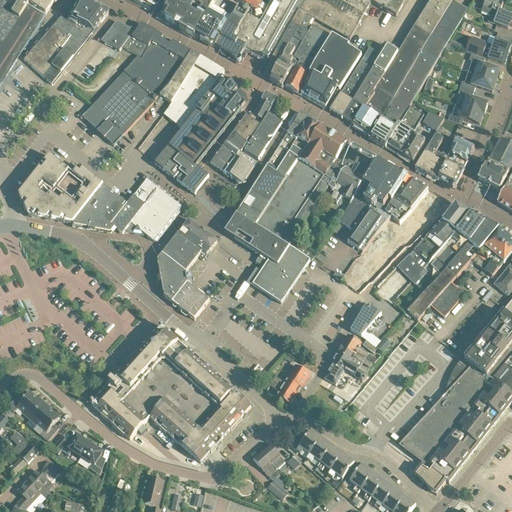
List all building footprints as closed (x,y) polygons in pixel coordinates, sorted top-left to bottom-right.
[(0,87),(55,0),(2,0),(0,3),(0,87)] [(131,0),(141,5),(144,4),(145,6),(148,8),(151,7),(152,10),(154,11),(155,9),(156,10),(157,8),(163,0),(131,0)] [(164,13),(161,18),(180,29),(180,30),(213,49),(220,37),(223,32),(227,25),(230,19),(225,16),(217,11),(212,7),(216,0),(173,0),(169,6),(164,13)] [(271,80),(284,58),(283,57),(289,48),(290,48),(294,40),(302,44),(308,33),(306,32),(313,20),(350,41),(371,4),(396,18),(406,0),(272,0),(261,22),(248,15),(244,24),(233,41),(245,48),(259,56),(267,60),(270,62),(264,74),(264,76),(271,80)] [(238,0),(256,12),(263,3),(257,0),(238,0)] [(353,126),(371,137),(453,2),(449,0),(432,0),(399,54),(398,54),(373,94),(375,95),(371,100),(365,109),(364,108),(353,126)] [(491,0),(486,0),(484,7),(494,11),(490,23),(508,30),(510,26),(511,27),(511,17),(508,16),(509,14),(501,11),(503,5),(491,0)] [(107,16),(79,1),(72,17),(81,22),(77,27),(84,33),(86,30),(93,34),(107,16)] [(410,108),(413,103),(447,46),(468,11),(453,2),(371,137),(370,139),(386,149),(410,108)] [(220,38),(215,47),(220,50),(229,55),(236,62),(237,63),(239,63),(240,63),(241,61),(241,60),(241,59),(240,58),(245,48),(233,41),(244,24),(243,23),(250,11),(240,5),(233,18),(232,17),(230,19),(227,25),(223,32),(220,37),(220,38)] [(24,61),(52,86),(93,34),(86,30),(84,33),(77,27),(81,22),(72,17),(68,15),(64,16),(24,61)] [(115,26),(101,43),(120,53),(122,49),(132,31),(123,26),(119,28),(115,26)] [(138,59),(142,61),(156,34),(142,26),(137,34),(132,31),(122,49),(138,57),(138,59)] [(286,88),(302,97),(314,66),(329,37),(312,28),(309,34),(308,33),(302,44),(298,52),(294,59),(300,62),(286,88)] [(156,102),(160,98),(169,89),(191,54),(156,34),(142,61),(138,59),(125,73),(156,102)] [(314,66),(302,97),(324,110),(325,109),(326,109),(337,90),(340,92),(362,58),(348,49),(349,47),(332,37),(314,66)] [(473,38),(467,53),(472,55),(482,60),(483,58),(485,59),(489,60),(505,66),(511,48),(495,42),(493,47),(488,45),(489,44),(473,38)] [(293,61),(294,59),(298,52),(302,44),(294,40),(290,48),(289,48),(283,57),(284,58),(270,82),(271,83),(271,82),(274,84),(275,85),(276,83),(279,85),(278,87),(279,87),(282,88),(281,89),(282,89),(297,64),(293,61)] [(455,49),(447,45),(443,52),(449,55),(453,53),(455,49)] [(352,126),(353,126),(364,108),(365,109),(371,100),(375,95),(373,94),(398,54),(388,48),(383,56),(382,57),(375,69),(344,118),(347,120),(346,121),(353,126),(352,126)] [(331,111),(344,118),(382,57),(370,49),(331,111)] [(160,98),(172,105),(201,59),(191,54),(169,89),(160,98)] [(468,73),(496,82),(500,71),(483,66),(485,59),(483,58),(482,60),(472,55),(470,62),(472,63),(468,73)] [(165,116),(183,131),(189,124),(197,113),(198,113),(209,98),(208,97),(218,85),(222,79),(225,74),(201,59),(172,105),(165,116)] [(83,119),(114,147),(156,102),(125,73),(83,119)] [(462,83),(460,89),(474,94),(476,88),(492,93),(496,82),(468,73),(465,84),(462,83)] [(183,131),(155,165),(195,196),(209,179),(197,169),(208,154),(207,153),(214,144),(215,145),(245,107),(232,96),(237,91),(238,88),(238,87),(238,86),(237,85),(236,84),(235,83),(234,83),(233,84),(232,84),(230,86),(222,79),(218,85),(208,97),(209,98),(198,113),(197,113),(189,124),(183,131)] [(483,116),(484,116),(488,105),(472,100),(474,94),(460,89),(458,95),(467,98),(463,109),(483,116)] [(261,103),(254,116),(264,122),(268,115),(276,100),(266,94),(266,95),(264,95),(260,102),(261,103)] [(386,150),(399,158),(413,136),(412,135),(413,134),(409,132),(411,128),(416,130),(423,117),(410,109),(411,109),(410,108),(386,150)] [(480,127),(483,116),(463,109),(459,120),(450,117),(448,122),(461,127),(463,121),(480,127)] [(291,130),(269,166),(278,172),(293,147),(303,131),(305,133),(312,122),(313,121),(301,114),(301,115),(299,114),(295,115),(289,125),(289,129),(291,130)] [(429,115),(423,125),(436,133),(444,121),(429,115)] [(279,122),(269,116),(261,128),(249,146),(245,153),(258,162),(269,145),(269,142),(271,139),(274,139),(280,128),(279,122)] [(247,117),(227,144),(240,154),(247,145),(249,146),(261,128),(247,117)] [(312,122),(305,133),(303,131),(293,147),(304,154),(321,128),(315,124),(312,122)] [(256,264),(265,269),(268,263),(277,269),(289,250),(289,249),(329,188),(334,181),(340,171),(333,167),(337,161),(344,163),(351,150),(346,147),(347,145),(340,141),(338,143),(326,136),(328,133),(321,128),(309,147),(304,154),(256,227),(237,215),(235,218),(234,220),(232,222),(230,225),(224,234),(260,257),(256,264)] [(412,164),(424,142),(413,136),(399,158),(409,165),(412,164)] [(416,169),(427,175),(439,154),(437,153),(443,142),(435,138),(416,169)] [(447,165),(438,182),(453,189),(456,188),(470,159),(475,150),(453,139),(448,148),(453,150),(445,165),(447,165)] [(478,181),(500,192),(507,178),(511,167),(511,145),(501,139),(486,167),(483,172),(478,181)] [(211,166),(225,175),(240,154),(227,144),(211,166)] [(269,166),(237,215),(256,227),(304,154),(293,147),(278,172),(269,166)] [(334,181),(329,188),(334,191),(329,200),(347,211),(379,162),(353,147),(351,150),(344,163),(340,171),(334,181)] [(427,175),(438,182),(447,165),(445,165),(453,150),(448,148),(447,148),(443,156),(439,154),(427,175)] [(240,154),(225,175),(238,183),(239,186),(246,185),(246,182),(257,165),(240,154)] [(29,217),(73,225),(103,187),(80,168),(74,176),(50,158),(19,197),(29,217)] [(355,233),(374,205),(380,209),(381,208),(387,212),(403,187),(407,190),(410,185),(406,183),(409,179),(379,162),(347,211),(340,223),(355,233)] [(497,204),(511,213),(511,176),(510,180),(497,204)] [(352,236),(347,243),(360,252),(365,245),(368,247),(377,235),(383,228),(392,218),(400,225),(406,218),(428,191),(412,181),(411,182),(412,183),(410,185),(407,190),(403,187),(387,212),(381,208),(380,209),(374,205),(355,233),(352,236)] [(128,206),(111,227),(114,229),(118,232),(133,234),(132,237),(135,237),(135,235),(141,235),(140,238),(143,239),(142,236),(143,234),(155,243),(182,208),(152,184),(144,185),(128,206)] [(113,194),(103,187),(73,225),(73,226),(111,233),(114,229),(111,227),(128,206),(117,198),(119,195),(115,191),(113,194)] [(368,247),(363,254),(370,259),(364,268),(376,277),(448,203),(430,192),(400,225),(392,218),(383,228),(377,235),(368,247)] [(471,214),(456,205),(443,222),(457,233),(471,214)] [(486,223),(471,214),(457,233),(454,237),(453,238),(428,265),(442,277),(458,258),(486,223)] [(178,235),(202,254),(207,257),(218,243),(189,221),(178,235)] [(453,238),(454,237),(457,233),(443,222),(442,221),(414,252),(416,253),(428,265),(453,238)] [(499,230),(486,223),(458,258),(442,277),(437,281),(407,313),(408,314),(418,323),(452,285),(457,279),(472,262),(473,261),(499,230)] [(511,256),(511,240),(499,230),(473,261),(493,279),(511,256)] [(164,254),(162,256),(186,274),(199,258),(202,254),(178,235),(177,237),(176,239),(175,241),(174,243),(173,245),(172,246),(171,248),(169,250),(167,252),(166,253),(164,254)] [(416,253),(414,252),(409,257),(423,270),(428,265),(416,253)] [(164,297),(173,304),(188,285),(188,283),(192,282),(191,277),(187,278),(186,274),(162,256),(157,262),(164,297)] [(403,262),(397,268),(415,286),(421,280),(403,262)] [(511,264),(494,286),(508,298),(511,292),(511,264)] [(188,285),(173,304),(195,321),(210,302),(188,285)] [(465,296),(452,285),(431,308),(445,320),(465,296)] [(445,396),(399,447),(415,459),(422,465),(419,469),(414,476),(422,482),(429,490),(431,492),(433,493),(437,496),(443,488),(446,484),(449,486),(511,405),(511,404),(511,395),(493,381),(494,380),(499,374),(511,359),(511,303),(465,361),(472,367),(469,371),(462,378),(449,392),(445,396)] [(368,311),(365,309),(351,332),(362,338),(368,332),(382,316),(372,307),(368,311)] [(98,398),(91,406),(102,416),(101,417),(108,422),(113,426),(112,427),(124,437),(125,437),(130,441),(131,441),(138,433),(143,427),(151,419),(155,424),(167,435),(167,434),(172,439),(171,439),(178,445),(179,444),(201,464),(211,453),(211,454),(222,442),(221,441),(231,431),(231,432),(242,420),(241,419),(251,408),(240,398),(242,396),(233,387),(231,390),(229,388),(230,387),(218,377),(217,377),(207,368),(208,367),(196,357),(195,357),(161,327),(160,329),(160,330),(157,333),(156,334),(152,339),(151,338),(150,339),(151,339),(146,344),(146,343),(145,344),(146,345),(142,350),(141,349),(140,350),(142,351),(141,352),(138,355),(138,356),(136,354),(135,355),(137,357),(136,358),(134,360),(133,360),(133,361),(131,360),(130,361),(131,362),(127,367),(126,365),(125,366),(125,367),(121,371),(120,372),(121,373),(117,377),(100,396),(98,398)] [(367,342),(376,350),(376,349),(381,343),(368,332),(362,338),(367,342)] [(349,338),(344,347),(366,359),(372,363),(374,364),(377,361),(368,355),(359,349),(362,345),(349,338)] [(385,339),(381,343),(376,349),(382,354),(391,344),(385,339)] [(363,346),(374,355),(377,351),(376,350),(367,342),(363,346)] [(344,347),(339,356),(360,368),(362,366),(368,369),(372,363),(366,359),(344,347)] [(360,368),(339,356),(333,365),(345,372),(348,368),(358,373),(360,368)] [(494,380),(493,381),(511,395),(511,359),(499,374),(494,380)] [(263,370),(259,366),(253,373),(251,376),(253,378),(255,379),(263,370)] [(296,368),(288,380),(302,389),(303,389),(311,376),(296,368)] [(272,374),(267,380),(283,389),(296,397),(302,389),(288,380),(286,384),(276,378),(277,377),(272,374)] [(283,389),(267,380),(262,388),(268,391),(270,388),(280,394),(277,398),(291,407),(296,397),(283,389)] [(24,414),(23,415),(30,421),(44,404),(39,399),(38,400),(30,394),(25,400),(20,395),(8,408),(14,413),(18,408),(24,414)] [(338,408),(344,412),(349,405),(344,401),(338,408)] [(30,421),(37,427),(38,425),(45,431),(40,436),(48,443),(59,430),(54,425),(60,419),(50,411),(51,410),(44,404),(30,421)] [(247,424),(255,416),(251,411),(242,419),(247,424)] [(3,416),(0,419),(0,432),(10,422),(3,416)] [(310,456),(322,440),(311,432),(307,438),(302,435),(292,449),(301,456),(304,451),(310,456)] [(27,464),(28,465),(39,454),(31,447),(16,434),(11,440),(18,446),(14,451),(17,454),(21,459),(27,464)] [(72,452),(82,458),(90,445),(77,437),(72,444),(64,436),(52,451),(58,456),(62,452),(69,457),(72,452)] [(315,459),(321,464),(334,449),(322,440),(307,460),(311,464),(315,459)] [(82,458),(92,465),(89,470),(100,477),(102,471),(95,466),(103,454),(90,445),(82,458)] [(270,446),(262,454),(277,471),(285,464),(280,458),(281,458),(270,446)] [(325,467),(332,472),(343,456),(334,449),(321,464),(318,468),(322,472),(325,467)] [(277,471),(262,454),(253,461),(264,473),(269,478),(277,471)] [(343,456),(332,472),(328,476),(333,480),(336,475),(343,480),(355,464),(343,456)] [(287,464),(296,473),(302,467),(294,458),(287,464)] [(11,469),(16,475),(27,464),(21,459),(11,469)] [(38,472),(28,483),(41,496),(46,500),(48,502),(52,497),(49,493),(44,489),(49,483),(51,485),(56,480),(55,480),(60,474),(49,464),(43,470),(44,471),(41,475),(38,472)] [(361,490),(373,474),(359,464),(349,476),(353,479),(350,482),(357,487),(353,491),(358,495),(361,490)] [(369,503),(384,482),(373,474),(361,490),(367,495),(364,499),(369,503)] [(92,485),(99,490),(102,485),(103,482),(96,478),(92,485)] [(145,505),(158,508),(164,482),(151,479),(145,505)] [(379,511),(383,506),(395,491),(384,482),(372,498),(378,503),(375,507),(379,511)] [(17,506),(13,511),(25,511),(41,496),(28,483),(18,493),(24,499),(17,506)] [(269,489),(284,503),(290,497),(275,483),(269,489)] [(394,511),(405,498),(395,491),(383,506),(389,511),(387,511),(394,511)] [(193,507),(201,508),(202,496),(194,495),(193,507)] [(171,511),(181,511),(184,499),(175,497),(171,511)] [(405,498),(395,511),(411,511),(416,506),(405,498)]
